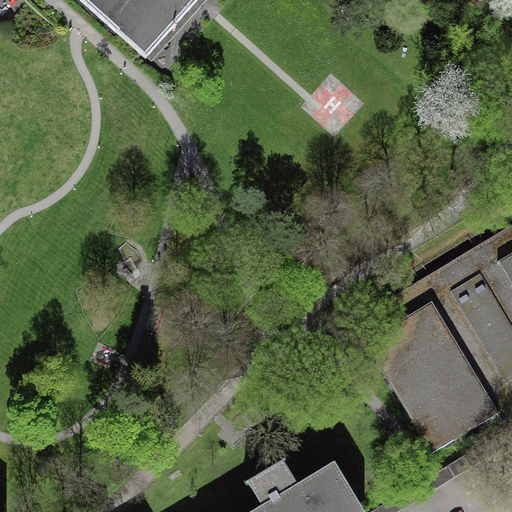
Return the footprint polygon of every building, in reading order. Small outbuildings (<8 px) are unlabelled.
[(79,0),(146,59),(147,58),(146,57),(197,0),(79,0)] [(420,283),(370,313),(382,333),(367,342),(433,453),(498,414),(503,411),(509,407),(511,405),(511,227),(485,243),(420,283)] [(416,277),(420,283),(485,243),(478,232),(467,239),(463,233),(421,259),(424,264),(413,271),(416,277)] [(434,474),(371,511),(398,511),(444,485),(511,443),(511,411),(509,407),(503,411),(498,414),(507,431),(434,474)] [(363,511),(334,463),(296,486),(282,462),(246,483),(260,508),(253,511),(363,511)]
